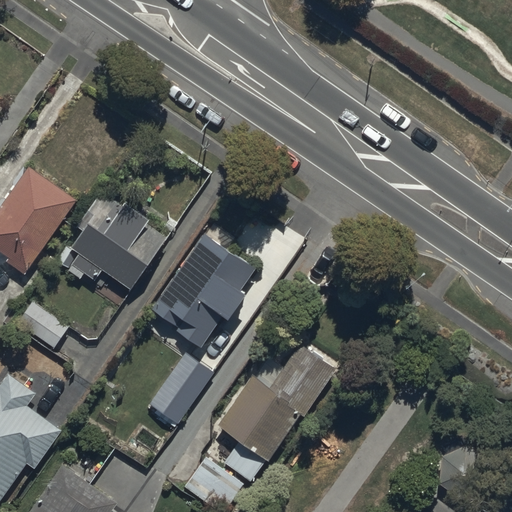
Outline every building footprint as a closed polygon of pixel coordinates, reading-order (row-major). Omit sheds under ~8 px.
[(0,127),(10,113),(0,105),(0,127)] [(32,174),(0,220),(0,253),(33,277),(81,208),(32,174)] [(68,249),(132,292),(167,241),(104,197),(68,249)] [(213,239),(158,317),(211,354),(266,275),(213,239)] [(21,328),(58,353),(73,331),(37,306),(21,328)] [(243,511),(255,495),(273,469),(310,416),(339,374),(304,349),(274,392),(258,381),(222,433),(243,448),(225,475),(208,463),(187,494),(204,506),(212,511),(243,511)] [(179,429),(216,377),(185,356),(149,409),(179,429)] [(382,370),(365,395),(385,409),(403,385),(382,370)] [(67,436),(31,412),(40,400),(10,379),(1,391),(0,390),(0,511),(29,469),(39,476),(67,436)] [(496,464),(472,446),(445,458),(442,487),(465,504),(493,493),(496,464)] [(65,471),(37,511),(122,511),(123,511),(65,471)]
